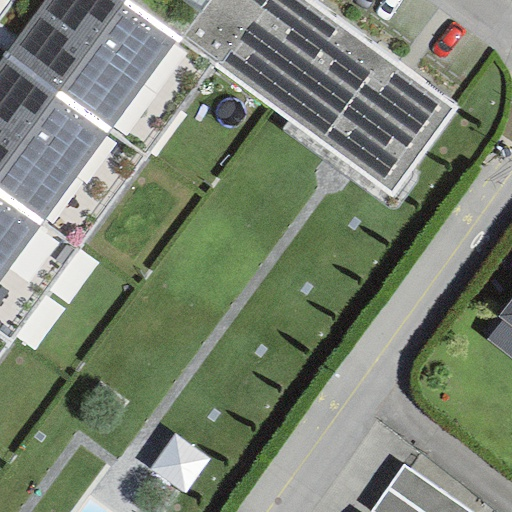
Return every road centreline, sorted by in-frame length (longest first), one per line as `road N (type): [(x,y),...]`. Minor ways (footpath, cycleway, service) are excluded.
road 1 (residential): [(511,192),(367,390)]
road 2 (residential): [(367,390),(511,504)]
road 3 (residential): [(367,390),(279,511)]
